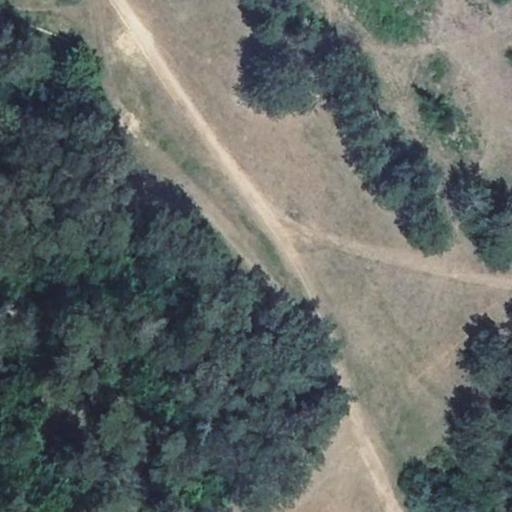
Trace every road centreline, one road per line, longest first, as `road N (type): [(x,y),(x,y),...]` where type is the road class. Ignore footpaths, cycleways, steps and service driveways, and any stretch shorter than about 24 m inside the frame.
road 1 (track): [(396,511),(283,258),(117,0)]
road 2 (track): [(511,281),(310,231),(243,187),(0,214)]
